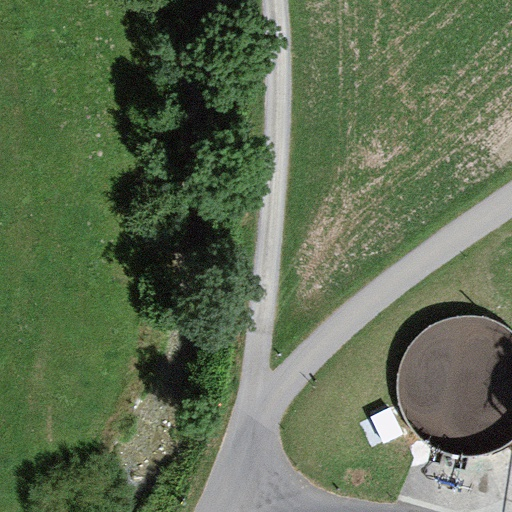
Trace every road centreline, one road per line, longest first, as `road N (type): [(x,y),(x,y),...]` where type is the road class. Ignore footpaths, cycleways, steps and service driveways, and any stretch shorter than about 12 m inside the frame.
road 1 (track): [(278,0),(253,409)]
road 2 (track): [(253,409),(345,314),(511,194)]
